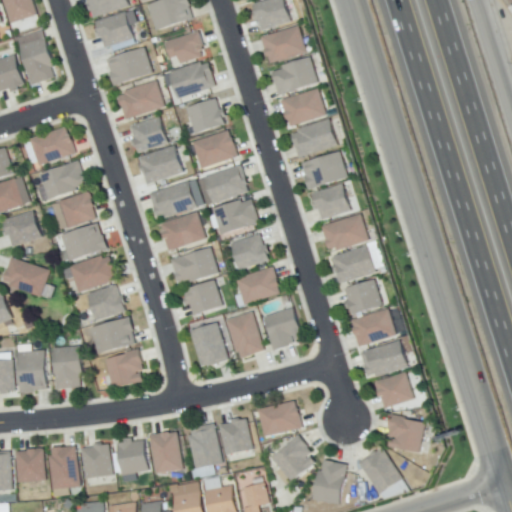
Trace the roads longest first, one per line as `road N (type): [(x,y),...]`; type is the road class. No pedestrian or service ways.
road 1 (tertiary): [(356,0),(511,508)]
road 2 (residential): [(219,0),(345,420)]
road 3 (residential): [(182,401),(58,0)]
road 4 (motorway): [(390,0),(511,374)]
road 5 (residential): [(0,423),(120,412),(332,366)]
road 6 (motorway): [(511,235),(439,0)]
road 7 (tertiary): [(473,0),(511,129)]
